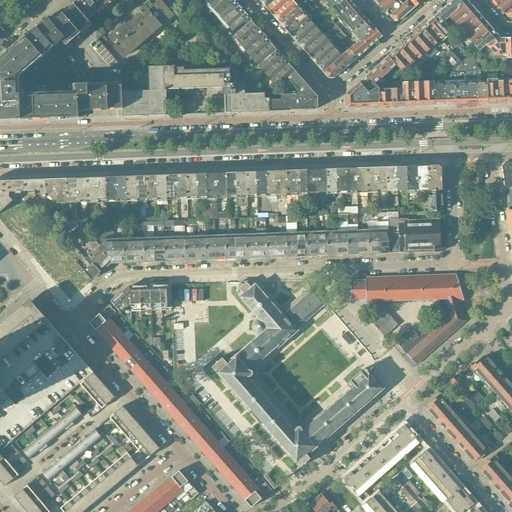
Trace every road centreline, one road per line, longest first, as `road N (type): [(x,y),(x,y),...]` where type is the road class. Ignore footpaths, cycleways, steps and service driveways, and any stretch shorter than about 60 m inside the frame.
road 1 (residential): [(451,157),(455,262),(121,274),(66,321)]
road 2 (primary): [(511,123),(0,140)]
road 3 (primary): [(0,160),(450,144)]
road 4 (residential): [(320,469),(400,400),(499,511)]
road 5 (residential): [(395,35),(330,94),(246,0)]
road 6 (residential): [(181,452),(66,321)]
road 7 (residential): [(511,294),(488,143)]
